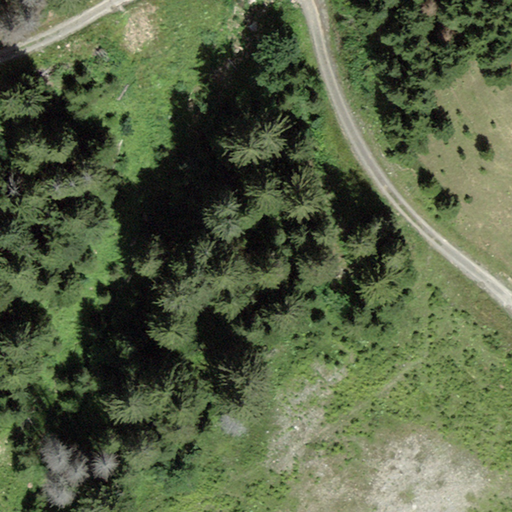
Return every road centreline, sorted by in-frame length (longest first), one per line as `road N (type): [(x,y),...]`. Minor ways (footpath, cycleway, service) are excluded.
road 1 (track): [(511,321),(427,246),(373,172),(344,120),(307,0)]
road 2 (track): [(137,0),(0,56)]
